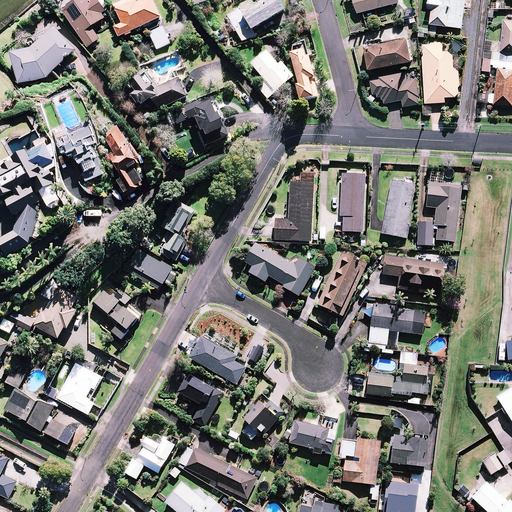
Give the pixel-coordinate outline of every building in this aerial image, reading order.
[(98,0),(94,0),(93,1),(92,0),(82,0),(64,12),(88,48),(100,40),(93,28),(106,19),(103,15),(107,13),(98,0)] [(114,28),(119,38),(125,35),(126,36),(132,34),(131,32),(162,18),(153,0),(145,0),(137,4),(135,1),(116,10),(122,24),(114,28)] [(227,16),(242,42),(257,37),(253,30),(285,12),(277,0),(266,0),(243,14),(240,8),(227,16)] [(353,0),(357,13),(399,2),(398,0),(353,0)] [(466,0),(429,0),(428,9),(432,10),(430,25),(462,29),(466,0)] [(511,20),(504,20),(500,52),(501,53),(511,53),(511,20)] [(170,44),(163,27),(149,33),(157,50),(170,44)] [(19,84),(46,78),(77,51),(56,28),(32,50),(12,55),(19,84)] [(412,62),(408,39),(365,47),(370,70),(412,62)] [(443,51),(443,44),(441,42),(431,43),(430,45),(423,45),(424,54),(422,54),(425,104),(446,103),(446,98),(456,97),(459,94),(459,88),(460,86),(459,72),(454,67),(454,56),(449,51),(443,51)] [(319,97),(305,44),(292,47),(293,53),(290,54),(298,86),(295,87),(300,102),(319,97)] [(277,65),(266,52),(251,65),(267,84),(259,90),(267,100),(293,78),(280,63),(277,65)] [(511,53),(501,53),(500,60),(511,61),(511,53)] [(511,61),(500,60),(500,68),(511,69),(511,61)] [(511,106),(511,69),(500,68),(498,67),(494,105),(511,106)] [(153,100),(160,110),(188,98),(180,79),(159,89),(146,69),(139,74),(141,77),(136,81),(138,83),(132,87),(136,91),(127,97),(137,111),(153,100)] [(408,80),(407,72),(380,77),(380,79),(371,81),(373,94),(377,94),(378,97),(382,96),(382,100),(384,99),(385,104),(403,100),(404,107),(419,104),(418,97),(420,97),(417,78),(408,80)] [(230,138),(222,119),(224,118),(215,97),(201,103),(200,101),(185,107),(190,119),(195,117),(207,147),(230,138)] [(178,124),(187,121),(182,109),(173,112),(178,124)] [(85,128),(83,124),(72,128),(72,130),(67,132),(66,128),(54,133),(62,154),(66,153),(67,156),(73,154),(78,168),(83,166),(85,173),(84,173),(88,182),(104,176),(100,167),(97,169),(94,160),(98,158),(93,145),(98,143),(91,126),(85,128)] [(126,140),(117,127),(105,136),(113,148),(126,140)] [(0,203),(7,200),(18,220),(15,231),(0,241),(0,242),(8,257),(31,245),(39,211),(31,209),(42,203),(38,195),(41,194),(45,201),(48,208),(53,209),(59,206),(59,200),(52,186),(56,184),(53,180),(56,179),(51,170),(58,167),(46,145),(30,154),(29,151),(13,160),(15,163),(3,170),(1,166),(0,166),(0,203)] [(139,165),(134,154),(125,159),(130,169),(139,165)] [(113,183),(121,199),(141,188),(140,186),(144,184),(136,170),(113,183)] [(300,183),(291,182),(289,220),(275,219),(274,240),(311,242),(314,174),(301,174),(300,183)] [(366,175),(342,174),(340,216),(344,217),(343,232),(362,233),(366,175)] [(416,185),(392,181),(382,234),(407,239),(410,225),(408,225),(416,185)] [(462,187),(430,183),(427,208),(436,209),(434,226),(438,226),(436,240),(455,243),(462,187)] [(180,256),(179,256),(187,241),(180,237),(190,219),(191,220),(196,212),(176,201),(163,227),(169,231),(158,251),(162,253),(161,256),(169,260),(170,258),(176,261),(177,262),(180,256)] [(433,223),(418,223),(417,246),(433,246),(433,223)] [(295,267),(256,244),(245,263),(253,267),(249,274),(265,283),(269,277),(284,285),(283,288),(299,297),(315,269),(299,259),(295,267)] [(162,285),(164,286),(165,284),(171,287),(177,275),(172,272),(173,268),(140,251),(129,273),(160,289),(162,285)] [(367,265),(341,253),(317,306),(343,317),(367,265)] [(444,265),(386,256),(383,275),(399,277),(397,289),(440,296),(444,265)] [(132,300),(122,291),(115,300),(105,291),(95,304),(120,324),(113,333),(122,340),(139,319),(125,309),(132,300)] [(13,305),(9,296),(2,299),(6,308),(13,305)] [(79,312),(54,298),(47,311),(44,309),(34,326),(60,340),(66,329),(69,330),(79,312)] [(374,305),(373,307),(371,329),(387,331),(385,350),(397,351),(399,333),(423,335),(425,313),(398,310),(398,307),(374,305)] [(10,320),(18,325),(31,332),(36,321),(24,314),(22,316),(15,312),(10,320)] [(15,325),(4,319),(0,326),(0,328),(11,334),(15,325)] [(385,350),(387,331),(371,329),(369,348),(385,350)] [(238,356),(203,337),(190,359),(237,385),(247,368),(235,362),(238,356)] [(0,363),(10,345),(0,339),(0,363)] [(29,370),(16,363),(6,382),(19,389),(29,370)] [(103,377),(77,364),(58,399),(90,415),(95,404),(87,400),(93,389),(96,390),(103,377)] [(428,368),(404,365),(403,377),(369,373),(367,392),(367,395),(391,398),(392,394),(412,396),(412,394),(427,396),(429,385),(426,385),(428,368)] [(191,384),(185,381),(178,393),(201,405),(192,420),(205,427),(224,393),(195,377),(191,384)] [(511,387),(496,398),(511,422),(511,387)] [(68,427),(53,420),(54,418),(50,416),(54,408),(17,389),(6,410),(31,423),(30,425),(43,432),(48,422),(51,424),(46,434),(60,441),(68,427)] [(491,398),(483,404),(492,417),(500,411),(491,398)] [(265,407),(260,402),(244,419),(263,437),(286,413),(281,408),(280,410),(270,401),(265,407)] [(384,403),(368,401),(367,411),(382,413),(384,403)] [(289,443),(314,450),(313,453),(321,455),(322,451),(332,454),(335,441),(327,439),(330,429),(295,420),(289,443)] [(239,435),(229,429),(225,437),(235,442),(239,435)] [(406,437),(394,435),(391,464),(409,466),(408,470),(424,472),(424,468),(426,468),(429,440),(406,437)] [(175,445),(164,439),(160,446),(147,438),(138,453),(141,455),(137,461),(134,459),(126,473),(136,480),(145,466),(159,474),(175,445)] [(355,461),(346,460),(343,481),(376,485),(381,441),(358,438),(357,441),(355,457),(355,461)] [(357,441),(343,440),(341,458),(346,458),(346,456),(355,457),(357,441)] [(187,467),(195,451),(187,447),(179,463),(187,467)] [(187,467),(187,468),(219,484),(218,485),(248,500),(258,478),(196,448),(195,451),(187,467)] [(496,455),(504,467),(511,462),(504,450),(496,455)] [(11,460),(0,453),(0,494),(10,499),(18,482),(4,475),(11,460)] [(496,455),(495,453),(482,461),(491,475),(504,467),(496,455)] [(182,473),(176,468),(170,474),(175,479),(182,473)] [(224,511),(226,510),(210,496),(206,501),(182,482),(165,502),(176,511),(224,511)] [(471,498),(486,511),(511,511),(511,501),(509,499),(507,502),(486,482),(471,498)] [(378,495),(379,487),(371,486),(371,495),(378,495)] [(339,511),(340,507),(314,502),(313,508),(301,506),(299,511),(339,511)]
